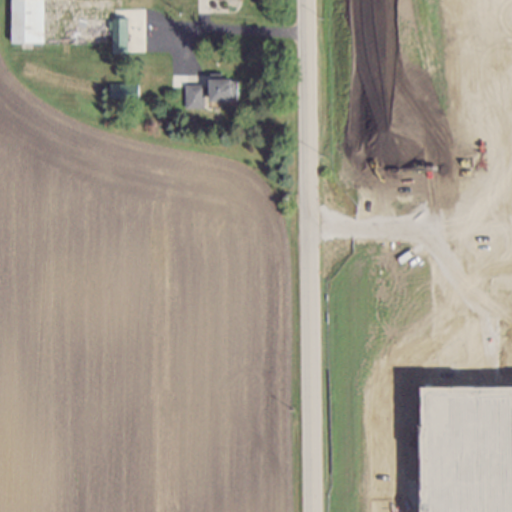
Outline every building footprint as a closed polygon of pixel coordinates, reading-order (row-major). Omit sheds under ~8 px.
[(7,41),(7,0),(39,0),(39,41),(7,41)] [(107,52),(107,17),(123,17),(123,52),(107,52)] [(206,98),(206,76),(229,75),(229,81),(234,81),(235,88),(229,88),(230,98),(206,98)] [(106,95),(106,83),(131,83),(132,94),(106,95)] [(183,106),(183,84),(200,84),(199,106),(183,106)]
